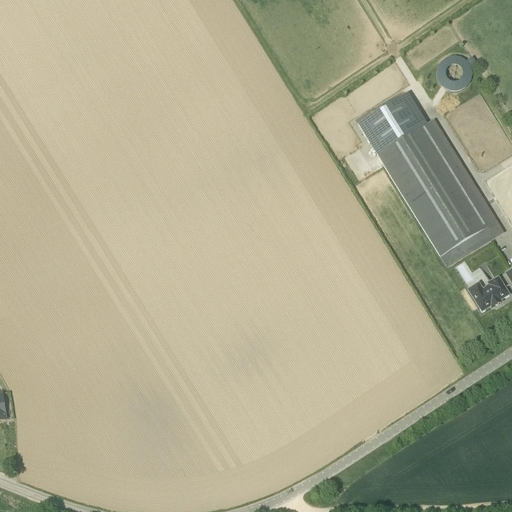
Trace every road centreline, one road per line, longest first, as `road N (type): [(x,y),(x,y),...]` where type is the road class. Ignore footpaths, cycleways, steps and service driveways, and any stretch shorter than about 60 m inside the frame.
road 1 (unclassified): [(248,511),(307,485),(511,353)]
road 2 (track): [(511,508),(321,508),(279,500)]
